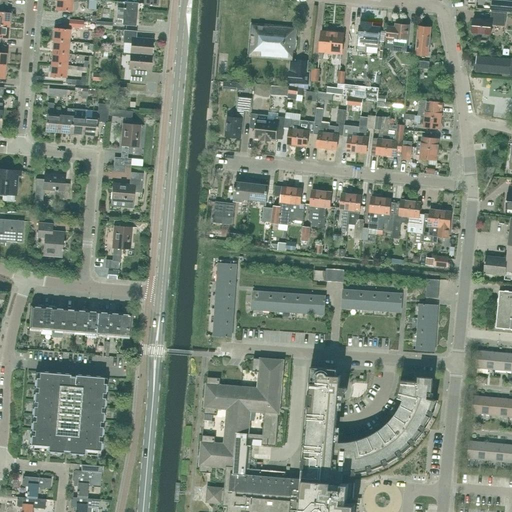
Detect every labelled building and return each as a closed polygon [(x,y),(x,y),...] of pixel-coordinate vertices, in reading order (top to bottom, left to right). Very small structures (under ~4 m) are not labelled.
[(71,12),(72,0),(56,0),(55,11),(71,12)] [(97,0),(91,0),(88,0),(88,8),(96,9),(97,0)] [(511,12),(511,1),(492,0),(491,11),(511,12)] [(117,8),(116,18),(123,19),(122,25),(136,26),(137,11),(137,8),(138,4),(124,3),(123,8),(123,9),(117,8)] [(3,5),(0,5),(0,26),(9,27),(10,14),(2,13),(3,5)] [(491,20),(474,18),(473,25),(471,26),(471,30),(472,32),(472,33),(490,35),(491,25),(504,26),(505,14),(491,13),(491,20)] [(82,28),(83,21),(71,20),(70,27),(82,28)] [(252,24),(252,23),(251,23),(248,56),(293,60),(293,51),(295,51),(296,27),(252,24)] [(380,25),(379,23),(374,23),(373,24),(372,27),(360,25),(360,23),(357,51),(366,52),(366,47),(378,48),(379,41),(384,42),(385,31),(380,31),(381,27),(380,27),(380,25)] [(402,25),(402,23),(399,23),(398,24),(396,24),(395,27),(388,27),(387,38),(394,38),(394,39),(394,45),(397,49),(406,50),(407,40),(409,25),(402,25)] [(8,38),(9,27),(0,26),(0,39),(0,38),(8,38)] [(429,28),(428,26),(425,26),(424,27),(419,26),(415,54),(428,56),(429,43),(431,43),(431,38),(430,38),(431,28),(429,28)] [(69,42),(70,29),(54,28),(53,41),(69,42)] [(136,31),(135,31),(123,30),(122,43),(131,43),(130,53),(151,55),(152,40),(136,38),(136,31)] [(331,53),(333,31),(327,30),(327,32),(322,32),(319,59),(323,59),(323,52),(331,53)] [(338,33),(338,32),(333,31),(331,53),(338,53),(337,59),(341,59),(344,34),(338,33)] [(68,54),(69,42),(53,41),(52,53),(68,54)] [(410,65),(411,53),(403,52),(402,64),(410,65)] [(67,66),(68,54),(52,53),(51,65),(67,66)] [(150,71),(151,55),(130,53),(129,69),(131,69),(130,81),(143,82),(144,70),(150,71)] [(509,74),(510,60),(477,56),(476,61),(472,61),(472,66),(476,66),(476,71),(509,74)] [(307,72),(308,62),(308,61),(308,60),(305,60),(304,60),(296,60),(295,71),(289,71),(288,78),(288,83),(309,85),(310,73),(307,72)] [(429,69),(429,62),(411,60),(411,67),(429,69)] [(72,66),(67,66),(51,65),(50,77),(66,78),(67,69),(71,70),(72,66)] [(369,99),(369,95),(363,94),(364,85),(355,84),(353,97),(369,99)] [(302,101),(304,89),(290,87),(288,98),(302,101)] [(61,98),(61,91),(48,90),(48,97),(61,98)] [(318,93),(317,100),(332,101),(333,94),(318,93)] [(348,97),(347,105),(361,107),(362,99),(348,97)] [(250,111),(251,99),(238,98),(237,108),(238,108),(237,118),(227,117),(225,137),(229,137),(231,139),(235,139),(236,138),(241,138),(243,119),(244,111),(250,111)] [(441,118),(443,103),(417,100),(416,116),(419,116),(441,118)] [(52,116),(53,104),(48,103),(45,132),(58,134),(59,116),(52,116)] [(289,109),(288,116),(303,117),(304,109),(289,109)] [(70,135),(72,110),(66,110),(66,117),(59,116),(58,134),(70,135)] [(78,118),(78,111),(72,110),(70,135),(83,136),(84,118),(78,118)] [(345,124),(346,110),(338,110),(337,124),(345,124)] [(96,137),(98,112),(92,112),(91,119),(84,118),(83,136),(96,137)] [(262,120),(262,115),(251,114),(250,127),(256,127),(255,139),(260,139),(260,141),(265,141),(268,120),(262,120)] [(322,116),(316,115),(314,128),(314,132),(318,133),(317,147),(327,148),(329,128),(330,124),(321,123),(322,116)] [(284,131),(285,118),(274,116),(274,121),(268,120),(265,141),(270,142),(270,140),(277,141),(278,129),(283,130),(283,131),(284,131)] [(357,152),(358,137),(351,136),(353,117),(346,116),(344,136),(348,137),(347,150),(350,151),(350,153),(355,153),(356,151),(357,152)] [(375,117),(368,116),(366,129),(374,130),(375,117)] [(439,129),(441,118),(419,116),(418,123),(423,123),(422,127),(439,129)] [(382,120),(383,117),(376,117),(375,117),(374,129),(381,130),(380,140),(378,140),(376,154),(386,155),(389,128),(390,120),(382,120)] [(299,131),(300,120),(292,120),(291,130),(289,129),(287,144),(297,145),(299,131)] [(137,147),(139,125),(124,124),(121,158),(114,158),(114,165),(130,167),(131,159),(127,159),(128,147),(137,147)] [(404,130),(404,126),(398,125),(397,129),(389,128),(386,155),(387,155),(387,157),(393,158),(393,156),(396,156),(398,142),(403,143),(403,141),(404,130)] [(314,132),(314,128),(305,127),(305,131),(299,131),(297,145),(307,146),(309,132),(314,132)] [(339,130),(336,129),(329,128),(327,148),(328,148),(328,150),(333,151),(333,149),(337,149),(339,130)] [(366,130),(359,129),(358,137),(357,152),(366,153),(368,138),(364,138),(364,136),(366,136),(366,130)] [(438,139),(429,138),(423,137),(422,142),(417,142),(417,147),(437,150),(438,139)] [(410,160),(412,147),(403,146),(401,159),(410,160)] [(436,161),(437,150),(417,147),(416,155),(421,155),(420,159),(435,161),(434,167),(439,167),(439,161),(436,161)] [(0,193),(16,195),(18,171),(0,169),(0,193)] [(64,183),(65,175),(44,173),(44,179),(36,179),(34,201),(42,201),(43,190),(63,192),(63,199),(69,199),(70,184),(64,183)] [(141,193),(143,174),(131,173),(129,186),(112,184),(111,200),(125,201),(125,208),(133,208),(134,192),(141,193)] [(250,199),(251,184),(235,182),(233,201),(239,202),(240,198),(250,199)] [(266,205),(268,186),(251,184),(250,199),(260,200),(260,204),(266,205)] [(289,220),(293,189),(282,187),(280,207),(273,207),(272,224),(288,225),(289,220)] [(301,204),(302,190),(293,189),(289,220),(302,221),(303,211),(298,210),(299,204),(301,204)] [(321,192),(321,190),(316,189),(316,191),(312,191),(309,220),(312,220),(312,225),(318,226),(322,192),(321,192)] [(330,209),(332,193),(322,192),(318,226),(318,228),(323,229),(325,208),(330,209)] [(358,196),(358,194),(353,193),(352,195),(350,213),(359,214),(361,196),(358,196)] [(342,194),(340,210),(343,210),(341,231),(347,232),(350,213),(352,195),(342,194)] [(378,230),(381,199),(371,198),(369,212),(370,212),(369,224),(372,225),(372,229),(378,230)] [(390,214),(391,200),(381,199),(378,230),(383,230),(384,224),(388,224),(387,231),(393,232),(394,214),(390,214)] [(408,223),(411,202),(401,201),(399,215),(395,214),(394,214),(393,232),(392,239),(399,240),(401,222),(408,223)] [(235,204),(226,203),(215,202),(214,216),(234,218),(235,204)] [(419,214),(421,203),(411,202),(408,223),(407,232),(416,233),(414,243),(421,243),(422,234),(424,215),(419,214)] [(270,221),(272,208),(263,207),(262,221),(270,221)] [(437,244),(438,237),(441,211),(430,210),(428,226),(430,226),(429,233),(433,234),(433,236),(432,243),(437,244)] [(449,238),(451,213),(441,211),(438,237),(449,238)] [(0,218),(0,242),(6,243),(6,241),(22,242),(24,221),(0,218)] [(511,272),(511,219),(511,220),(507,259),(486,256),(485,261),(485,263),(484,273),(505,275),(505,271),(511,272)] [(361,240),(364,220),(356,220),(354,239),(361,240)] [(52,231),(52,224),(38,223),(37,237),(44,238),(43,255),(62,257),(64,232),(52,231)] [(129,250),(131,227),(115,226),(112,261),(106,260),(105,268),(117,269),(118,262),(120,262),(121,249),(129,250)] [(308,242),(310,228),(303,227),(301,241),(308,242)] [(447,268),(448,258),(436,256),(435,266),(447,268)] [(235,283),(236,265),(218,264),(217,282),(235,283)] [(325,281),(325,271),(314,271),(313,281),(325,281)] [(234,297),(235,283),(217,282),(216,295),(234,297)] [(360,309),(361,291),(343,290),(342,308),(360,309)] [(270,311),(271,293),(253,291),(251,310),(270,311)] [(373,310),(375,292),(361,291),(360,309),(373,310)] [(511,329),(511,291),(499,291),(496,328),(511,329)] [(387,311),(388,293),(375,292),(373,310),(387,311)] [(283,312),(284,294),(271,293),(270,311),(283,312)] [(401,312),(402,294),(388,293),(387,311),(401,312)] [(297,313),(298,295),(284,294),(283,312),(297,313)] [(233,310),(234,297),(216,295),(215,309),(233,310)] [(310,314),(311,295),(298,295),(297,313),(310,314)] [(324,315),(325,296),(311,295),(310,314),(324,315)] [(437,320),(437,306),(419,304),(418,318),(437,320)] [(41,331),(43,308),(31,307),(29,330),(41,331)] [(52,332),(54,308),(43,308),(41,331),(52,332)] [(63,333),(65,309),(54,308),(52,332),(63,333)] [(74,334),(76,310),(65,309),(63,333),(74,334)] [(232,324),(233,310),(215,309),(214,322),(232,324)] [(85,335),(87,311),(76,310),(74,334),(85,335)] [(96,336),(98,312),(87,311),(85,335),(96,336)] [(107,337),(109,313),(98,312),(96,336),(107,337)] [(118,338),(120,314),(109,313),(107,337),(118,338)] [(129,338),(131,315),(120,314),(118,338),(129,338)] [(436,333),(437,320),(418,318),(417,332),(436,333)] [(232,337),(232,324),(214,322),(213,336),(232,337)] [(435,351),(436,333),(417,332),(416,350),(435,351)] [(494,370),(496,352),(478,351),(476,368),(494,370)] [(511,371),(511,353),(496,352),(494,370),(511,371)] [(246,511),(247,511),(273,511),(275,494),(277,472),(254,470),(250,469),(247,469),(246,475),(238,474),(240,445),(249,446),(252,446),(252,445),(259,446),(261,446),(262,445),(276,446),(279,414),(279,412),(275,412),(276,402),(280,403),(281,387),(277,387),(278,374),(282,374),(283,361),(259,359),(253,358),(252,371),(252,372),(253,372),(259,372),(258,389),(252,388),(241,387),(220,386),(220,378),(207,377),(207,383),(205,408),(204,414),(205,414),(212,415),(217,415),(218,408),(227,409),(224,444),(215,444),(215,436),(211,436),(203,435),(202,435),(202,442),(200,466),(199,472),(207,473),(210,473),(212,473),(213,466),(226,467),(224,490),(223,490),(222,490),(222,489),(209,488),(208,488),(207,502),(221,503),(221,502),(222,502),(223,502),(223,508),(223,506),(227,507),(226,511),(246,511)] [(275,494),(273,511),(285,511),(286,510),(289,511),(294,511),(295,511),(300,511),(354,511),(355,508),(355,504),(352,504),(349,504),(350,498),(352,498),(353,498),(354,497),(354,495),(355,483),(342,482),(343,474),(349,474),(349,476),(351,475),(351,471),(355,471),(356,474),(368,472),(367,468),(372,467),(373,470),(384,466),(383,462),(387,460),(388,462),(389,463),(399,457),(397,454),(401,450),(403,454),(413,446),(410,443),(413,439),(416,442),(424,432),(421,430),(423,426),(426,428),(431,419),(432,417),(429,415),(430,411),(434,412),(438,401),(435,400),(433,399),(428,398),(428,393),(430,393),(431,393),(432,393),(432,392),(432,391),(433,378),(418,376),(418,382),(403,380),(401,380),(400,386),(400,387),(397,397),(397,398),(398,398),(403,399),(402,401),(402,402),(401,403),(399,408),(396,413),(389,421),(381,428),(375,432),(368,436),(361,439),(353,441),(344,442),(335,442),(335,441),(336,426),(336,425),(338,411),(338,409),(338,402),(339,394),(343,394),(344,394),(345,394),(345,393),(346,393),(346,392),(347,392),(347,391),(347,390),(347,389),(346,388),(345,387),(344,387),(343,387),(340,386),(340,382),(340,380),(341,377),(342,377),(342,376),(341,376),(337,375),(337,371),(337,369),(326,368),(311,367),(310,369),(309,383),(307,403),(302,469),(301,479),(288,478),(285,478),(285,472),(277,472),(275,494)] [(32,450),(44,451),(49,452),(49,448),(54,449),(54,452),(63,453),(64,451),(68,451),(68,453),(78,454),(78,451),(83,451),(83,454),(97,456),(97,450),(101,451),(101,441),(98,441),(99,436),(102,436),(103,427),(99,426),(100,422),(103,422),(104,412),(101,412),(101,407),(104,408),(105,398),(102,398),(102,393),(105,393),(106,384),(105,383),(105,384),(103,383),(103,379),(104,379),(104,377),(89,376),(62,374),(39,372),(39,378),(35,378),(35,387),(38,387),(38,392),(34,392),(33,401),(37,402),(36,406),(33,406),(32,416),(36,416),(35,421),(32,421),(31,430),(34,430),(34,435),(31,435),(30,445),(31,445),(31,444),(33,445),(33,449),(32,450)] [(490,415),(492,398),(473,396),(472,413),(490,415)] [(508,417),(510,399),(492,398),(490,415),(508,417)] [(486,460),(488,443),(469,441),(467,458),(486,460)] [(504,462),(506,445),(488,443),(486,460),(504,462)] [(100,486),(102,466),(81,464),(81,471),(75,470),(73,486),(77,486),(76,497),(76,498),(87,499),(87,498),(88,485),(100,486)] [(50,488),(51,479),(24,477),(23,486),(27,486),(26,498),(37,499),(38,487),(50,488)] [(26,498),(19,497),(18,507),(22,507),(21,511),(32,511),(32,508),(45,509),(46,499),(37,499),(26,498)] [(76,498),(76,497),(72,497),(71,507),(76,507),(75,511),(85,511),(86,508),(98,509),(99,499),(87,498),(87,499),(76,498)]
